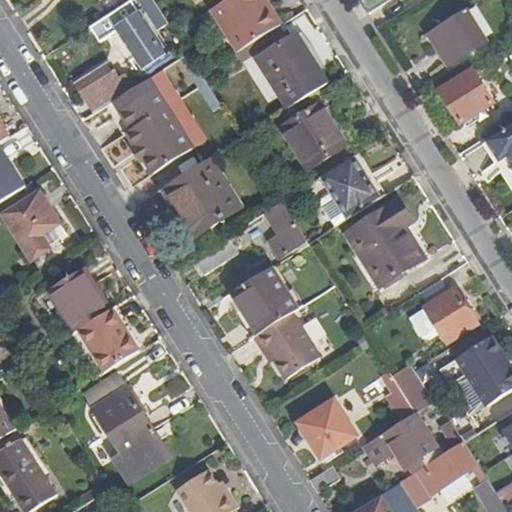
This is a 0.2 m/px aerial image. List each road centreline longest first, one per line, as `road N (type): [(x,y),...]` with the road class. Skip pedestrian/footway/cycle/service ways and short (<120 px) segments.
road 1 (residential): [(300,511),(0,37)]
road 2 (residential): [(333,0),(511,280)]
